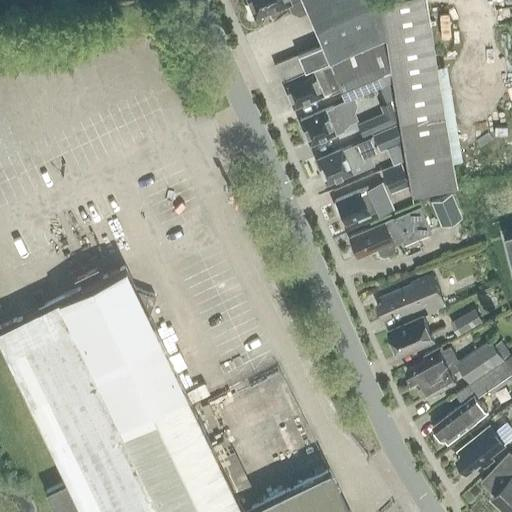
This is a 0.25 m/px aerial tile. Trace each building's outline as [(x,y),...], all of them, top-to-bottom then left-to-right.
[(393,78),(402,135),(412,193),(456,186),(425,0),(378,0),(372,3),(370,0),(248,0),(250,3),(248,3),(252,14),(254,13),(255,16),(270,10),(271,14),(274,18),(273,19),(273,20),(287,9),(287,8),(286,8),(285,7),(284,4),(288,3),(291,9),(301,13),(307,10),(322,44),(275,64),(281,79),(328,59),(359,46),(386,35),(393,78)] [(344,98),(393,78),(386,35),(359,46),(361,51),(330,65),(330,64),(322,67),(312,71),(284,83),(285,86),(285,89),(287,94),(290,96),(294,105),(308,99),(309,101),(323,95),(339,87),(344,98)] [(304,135),(306,134),(310,143),(325,137),(325,139),(335,134),(335,133),(344,129),(341,122),(346,120),(347,122),(356,118),(353,110),(356,104),(352,96),(332,105),(333,106),(325,110),(325,109),(300,120),(301,122),(299,123),(304,135)] [(398,121),(389,100),(379,105),(382,112),(357,123),(362,136),(398,121)] [(394,124),(371,134),(376,144),(384,140),(386,139),(389,146),(402,141),(394,124)] [(321,174),(323,174),(327,182),(341,175),(342,177),(352,173),(352,172),(371,164),(363,145),(353,150),(351,145),(342,149),(341,149),(317,159),(318,162),(316,162),(321,174)] [(381,170),(389,189),(409,181),(400,161),(381,170)] [(358,218),(358,220),(369,215),(368,214),(369,214),(368,213),(376,210),(378,214),(393,208),(382,183),(368,188),(368,187),(359,191),(359,190),(335,200),(336,201),(334,202),(339,215),(341,214),(345,223),(358,218)] [(461,217),(451,192),(431,200),(442,225),(461,217)] [(392,218),(348,236),(357,257),(377,248),(379,254),(384,256),(393,252),(395,247),(392,242),(400,238),(403,244),(430,232),(419,207),(392,219),(392,218)] [(349,511),(329,469),(243,511),(148,315),(152,305),(155,296),(145,292),(136,289),(124,266),(6,323),(0,325),(0,341),(43,431),(67,480),(45,491),(55,511),(349,511)] [(381,301),(377,303),(383,317),(399,310),(401,315),(411,311),(411,312),(425,306),(428,312),(446,305),(431,272),(410,282),(410,283),(379,297),(381,301)] [(457,335),(483,321),(476,307),(450,322),(457,335)] [(389,330),(399,355),(433,340),(422,315),(389,330)] [(415,385),(418,383),(425,397),(456,380),(452,373),(462,368),(470,381),(503,358),(503,359),(511,353),(502,340),(494,345),(490,338),(459,360),(451,346),(444,350),(441,345),(424,355),(426,359),(406,370),(415,385)] [(487,410),(477,397),(511,371),(511,352),(511,353),(503,359),(503,358),(488,369),(470,381),(471,382),(455,392),(463,402),(434,425),(435,427),(434,430),(439,437),(443,437),(444,439),(446,438),(448,441),(476,420),(476,419),(487,410)] [(490,456),(504,444),(490,427),(476,438),(475,437),(458,451),(461,455),(456,459),(467,472),(480,462),(484,467),(493,460),(490,456)] [(491,471),(481,481),(496,494),(493,497),(508,511),(511,511),(511,453),(510,451),(491,471)]
